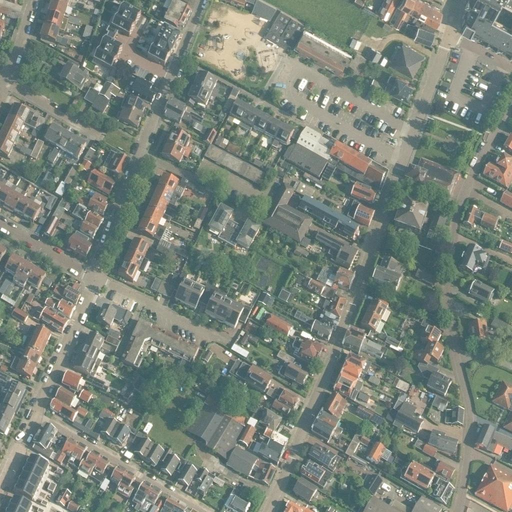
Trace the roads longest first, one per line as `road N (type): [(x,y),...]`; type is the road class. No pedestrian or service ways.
road 1 (residential): [(267,511),(392,184)]
road 2 (residential): [(458,511),(469,436),(447,314),(457,211)]
road 3 (residential): [(35,411),(206,511)]
road 4 (residential): [(392,184),(448,35)]
road 5 (residential): [(227,342),(94,278)]
road 6 (residential): [(35,411),(94,278)]
road 7 (residential): [(140,156),(195,178),(203,166),(267,198)]
road 8 (residential): [(94,278),(140,156)]
road 9 (residential): [(457,211),(511,100)]
